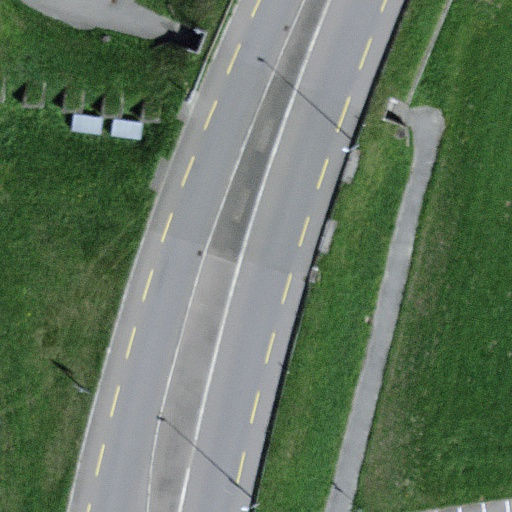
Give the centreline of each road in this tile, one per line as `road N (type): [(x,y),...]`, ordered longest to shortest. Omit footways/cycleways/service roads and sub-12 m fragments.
road 1 (primary): [(283,0),(190,230),(117,511)]
road 2 (primary): [(206,511),(251,322),(357,0)]
